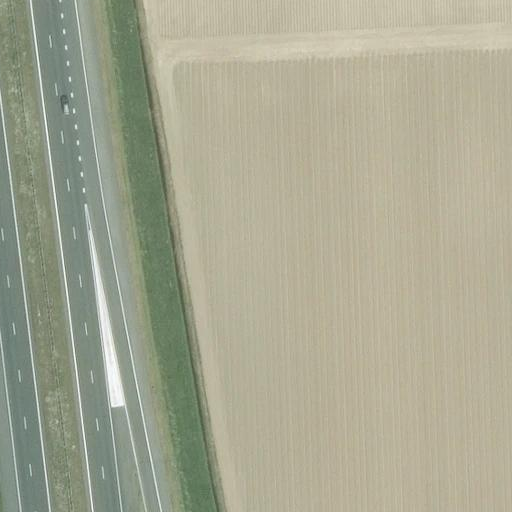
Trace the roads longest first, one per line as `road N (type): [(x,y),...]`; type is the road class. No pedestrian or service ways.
road 1 (motorway): [(153,511),(132,407),(70,206)]
road 2 (motorway): [(105,511),(70,206)]
road 3 (motorway): [(0,229),(33,511)]
road 4 (motorway): [(70,206),(44,0)]
